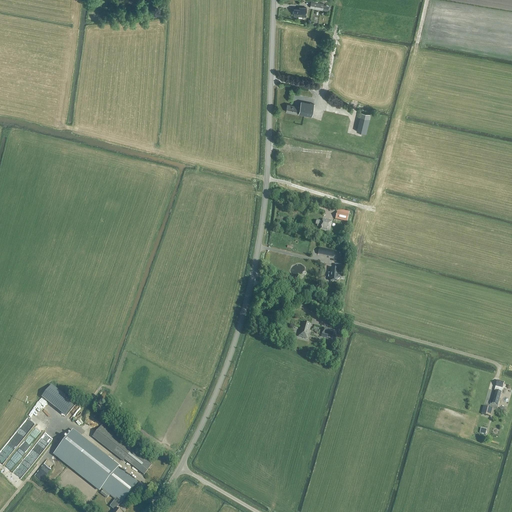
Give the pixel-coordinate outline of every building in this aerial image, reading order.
[(311,2),(310,8),(328,11),(328,6),(323,6),(324,4),(311,2)] [(305,17),(306,8),(299,8),(299,9),(294,9),(293,14),(294,14),(294,17),(305,17)] [(311,117),(314,104),(301,101),(300,105),(299,107),(297,107),(297,106),(287,105),(286,112),(295,114),(295,113),(311,117)] [(346,164),(354,131),(343,128),(344,126),(346,116),(323,111),(321,121),(334,124),(334,126),(338,127),(331,160),(346,164)] [(361,112),(356,131),(367,133),(371,114),(361,112)] [(372,182),(377,165),(354,159),(349,175),(372,182)] [(347,222),(349,213),(338,210),(336,220),(347,222)] [(330,232),(332,221),(322,219),(322,222),(316,220),(315,225),(317,225),(317,226),(321,227),(320,230),(330,232)] [(333,258),(335,251),(319,248),(318,255),(333,258)] [(341,271),(342,265),(334,265),(335,269),(330,269),(330,274),(328,273),(328,278),(331,278),(330,281),(336,282),(337,280),(338,280),(340,278),(340,274),(338,274),(339,271),(341,271)] [(307,339),(311,324),(302,322),(298,336),(307,339)] [(501,393),(504,383),(497,381),(494,391),(496,391),(492,404),(498,405),(501,393)] [(491,417),(493,409),(483,406),(481,414),(491,417)] [(153,465),(102,425),(92,438),(123,462),(125,461),(144,476),(153,465)] [(138,482),(88,443),(80,452),(73,447),(64,459),(115,499),(109,507),(114,510),(112,511),(120,511),(116,509),(120,503),(121,504),(138,482)] [(60,463),(52,474),(58,478),(66,467),(60,463)]
